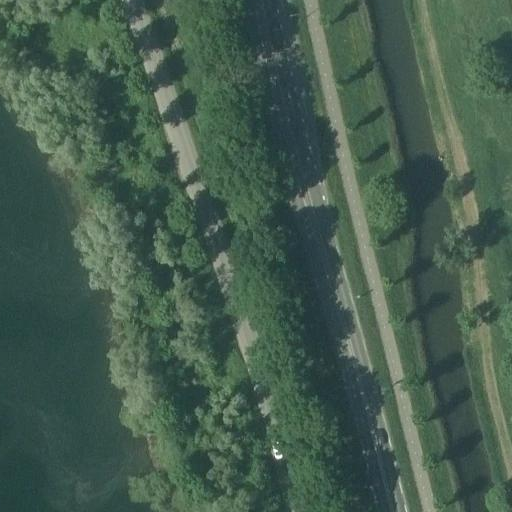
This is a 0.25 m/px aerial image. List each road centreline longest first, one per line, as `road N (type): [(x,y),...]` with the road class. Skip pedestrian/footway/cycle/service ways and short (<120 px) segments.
road 1 (unclassified): [(293,511),(221,250),(130,0)]
road 2 (primary): [(246,0),(299,211),(380,465)]
road 3 (primary): [(380,465),(274,0)]
